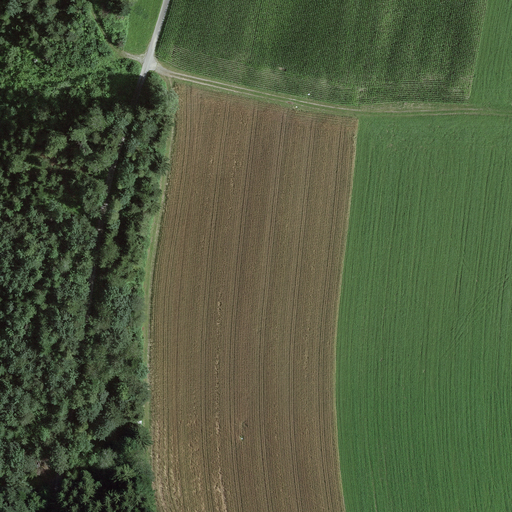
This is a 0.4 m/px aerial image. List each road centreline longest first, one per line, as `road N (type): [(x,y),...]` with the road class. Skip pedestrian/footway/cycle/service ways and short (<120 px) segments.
road 1 (track): [(57,511),(109,179),(145,67)]
road 2 (track): [(511,115),(304,107),(145,67)]
